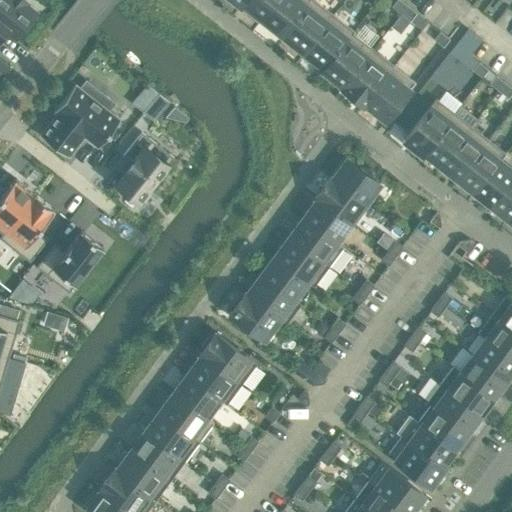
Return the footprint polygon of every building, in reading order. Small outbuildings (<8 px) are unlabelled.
[(0,0),(0,28),(1,27),(15,38),(35,13),(23,3),(25,1),(23,0),(0,0)] [(258,19),(260,17),(262,19),(276,0),(242,0),(239,4),(240,5),(242,3),(251,10),(249,12),(258,19)] [(271,30),(273,27),(282,35),(309,0),(276,0),(262,19),(263,20),(262,22),(271,30)] [(300,52),(302,50),(303,51),(332,14),(314,0),(309,0),(282,35),(292,43),(290,45),(300,52)] [(406,5),(399,0),(395,0),(391,6),(400,13),(406,5)] [(416,13),(406,5),(400,13),(410,21),(416,13)] [(323,67),(322,69),(322,70),(353,30),(332,14),(303,51),(305,53),(303,55),(313,62),(314,60),(323,67)] [(467,28),(455,43),(470,54),(482,39),(467,28)] [(342,85),(341,87),(341,88),(372,49),(352,33),(354,31),(353,30),(322,70),(324,71),(322,73),(332,80),(333,78),(342,85)] [(449,39),(439,31),(433,39),(443,46),(449,39)] [(351,99),(353,97),(362,104),(393,65),(372,49),(341,88),(343,89),(342,91),(351,99)] [(478,62),(472,69),(481,77),(487,69),(478,62)] [(415,82),(393,65),(362,104),(363,105),(364,103),(365,104),(364,106),(373,113),(375,111),(385,119),(415,82)] [(495,75),(489,83),(498,90),(504,82),(495,75)] [(511,88),(504,82),(498,90),(508,98),(511,92),(511,88)] [(56,114),(40,134),(67,156),(83,135),(98,146),(119,119),(108,110),(114,103),(100,92),(95,100),(74,83),(53,111),(56,114)] [(149,102),(157,92),(146,83),(131,102),(143,111),(149,102)] [(168,100),(157,92),(149,102),(143,111),(153,119),(168,100)] [(422,154),(424,152),(423,151),(453,112),(436,98),(403,139),(422,154)] [(423,151),(424,152),(440,165),(470,125),(453,112),(423,151)] [(470,125),(440,165),(457,178),(487,139),(470,125)] [(132,162),(116,183),(139,201),(167,164),(146,148),(149,144),(138,135),(122,154),(132,162)] [(487,139),(457,178),(473,191),(498,160),(498,159),(504,152),(487,139)] [(332,177),(330,176),(329,177),(364,202),(379,182),(346,158),(343,162),(342,160),(331,174),(333,175),(332,177)] [(511,170),(498,160),(473,191),(490,205),(511,177),(511,170)] [(315,196),(349,222),(364,202),(329,177),(315,196)] [(511,177),(490,205),(507,218),(511,212),(511,177)] [(0,225),(5,230),(34,193),(14,178),(0,195),(0,225)] [(34,193),(5,230),(24,244),(21,248),(32,257),(47,238),(37,230),(53,209),(34,193)] [(335,241),(349,222),(315,196),(314,197),(316,198),(303,217),(335,241)] [(439,213),(436,210),(429,220),(439,227),(441,224),(439,213)] [(321,259),(335,241),(303,217),(288,236),(328,266),(329,265),(321,259)] [(54,243),(38,262),(50,271),(53,267),(74,284),(103,248),(80,230),(64,251),(54,243)] [(314,285),(328,266),(288,236),(274,255),(314,285)] [(470,239),(459,240),(456,243),(466,251),(473,241),(470,239)] [(402,246),(394,240),(387,249),(395,255),(402,246)] [(395,255),(387,249),(380,259),(388,265),(395,255)] [(314,286),(314,285),(274,255),(260,275),(300,305),(301,304),(293,298),(306,280),(314,286)] [(286,324),(300,305),(260,275),(246,293),(244,292),(244,293),(286,324)] [(373,284),(365,278),(358,288),(366,294),(373,284)] [(359,303),(366,294),(358,288),(351,297),(359,303)] [(451,297),(443,291),(436,301),(444,307),(451,297)] [(285,325),(286,324),(244,293),(241,295),(239,294),(229,308),(231,309),(229,313),(263,338),(277,319),(285,325)] [(511,301),(504,296),(490,314),(511,329),(511,301)] [(437,316),(444,307),(436,301),(429,310),(437,316)] [(0,348),(5,331),(10,332),(14,318),(0,314),(0,348)] [(511,329),(490,314),(477,331),(511,356),(511,329)] [(345,323),(337,317),(330,326),(338,332),(345,323)] [(331,342),(338,332),(330,326),(323,336),(331,342)] [(426,332),(418,326),(410,335),(418,341),(426,332)] [(477,332),(485,338),(472,354),(505,378),(511,368),(511,356),(477,331),(477,332)] [(199,348),(201,349),(199,352),(241,384),(256,363),(214,332),(211,336),(210,334),(199,348)] [(411,350),(418,341),(410,335),(403,344),(411,350)] [(227,403),(241,384),(199,352),(199,353),(201,355),(194,363),(192,362),(185,372),(227,403)] [(460,371),(453,365),(452,366),(492,396),(505,378),(472,354),(460,371)] [(400,366),(392,360),(385,370),(393,376),(400,366)] [(492,396),(452,366),(439,383),(479,413),(492,396)] [(386,385),(393,376),(385,370),(378,379),(386,385)] [(226,404),(227,403),(185,372),(184,372),(186,374),(172,392),(209,419),(223,401),(226,404)] [(316,372),(309,382),(312,384),(323,382),(325,379),(316,372)] [(479,413),(439,383),(426,401),(466,430),(479,413)] [(307,391),(304,389),(297,398),(306,405),(309,402),(307,391)] [(208,420),(209,419),(172,392),(158,412),(198,441),(199,440),(191,435),(204,417),(208,420)] [(374,401),(366,395),(359,405),(367,411),(374,401)] [(453,448),(466,430),(426,401),(429,404),(417,421),(453,448)] [(360,420),(367,411),(359,405),(352,414),(360,420)] [(272,421),(279,411),(271,406),(264,415),(272,421)] [(184,461),(198,441),(158,412),(144,431),(184,461)] [(409,440),(401,434),(400,435),(442,467),(443,465),(441,464),(453,448),(417,421),(417,422),(420,424),(409,440)] [(170,480),(184,461),(144,431),(130,450),(170,480)] [(258,441),(250,435),(243,444),(251,450),(258,441)] [(429,484),(442,467),(400,435),(387,453),(429,484)] [(341,446),(333,440),(326,449),(334,455),(341,446)] [(251,450),(243,444),(236,454),(244,459),(251,450)] [(334,455),(326,449),(319,459),(327,465),(334,455)] [(155,499),(170,480),(130,450),(116,468),(114,467),(113,468),(155,499)] [(409,511),(423,493),(381,461),(367,480),(409,511)] [(113,468),(99,487),(132,511),(145,511),(155,499),(113,468)] [(229,479),(221,473),(214,483),(222,488),(229,479)] [(315,480),(307,474),(300,484),(308,490),(315,480)] [(409,511),(367,480),(354,497),(374,511),(405,511),(407,510),(409,511)] [(215,498),(222,488),(214,483),(207,492),(215,498)] [(308,490),(300,484),(293,493),(301,499),(308,490)] [(89,505),(86,509),(90,511),(132,511),(99,487),(99,488),(100,489),(99,491),(97,490),(87,503),(89,505)] [(374,511),(354,497),(354,498),(361,504),(355,511),(374,511)]
